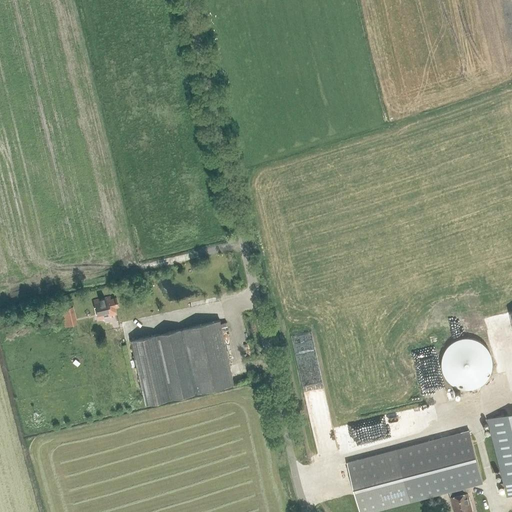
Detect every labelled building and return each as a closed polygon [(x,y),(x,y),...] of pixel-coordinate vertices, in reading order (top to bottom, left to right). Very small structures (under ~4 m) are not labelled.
[(113,307),(116,307),(115,298),(109,299),(109,296),(93,299),(97,318),(115,314),(113,307)] [(77,324),(73,307),(60,310),(65,327),(77,324)] [(145,404),(234,384),(219,320),(131,340),(145,404)] [(491,369),(492,363),(491,357),(489,352),(486,346),(481,342),(476,340),(470,338),(464,338),(458,340),(452,342),(447,346),(444,352),(442,357),(441,363),(442,369),(444,375),(447,380),(452,384),(458,387),(464,389),(470,389),(476,387),(481,384),(486,380),(489,375),(491,369)] [(511,412),(487,419),(507,497),(511,495),(511,412)] [(357,511),(365,511),(449,491),(450,497),(454,511),(462,511),(472,510),(466,487),(483,482),(469,430),(345,462),(357,511)]
